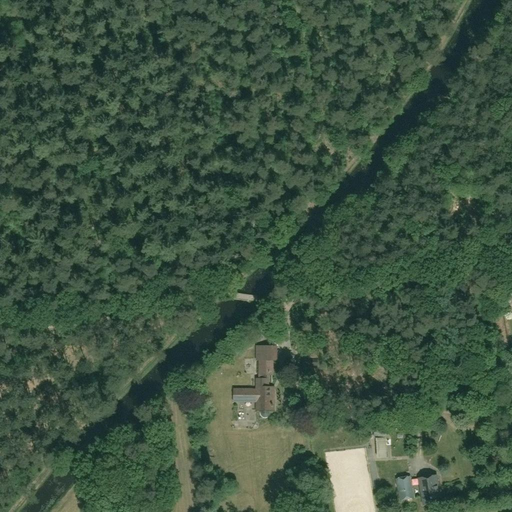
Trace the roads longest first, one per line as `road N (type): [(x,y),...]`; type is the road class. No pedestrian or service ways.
road 1 (track): [(511,269),(288,299),(216,292)]
road 2 (track): [(216,292),(84,323),(0,322)]
